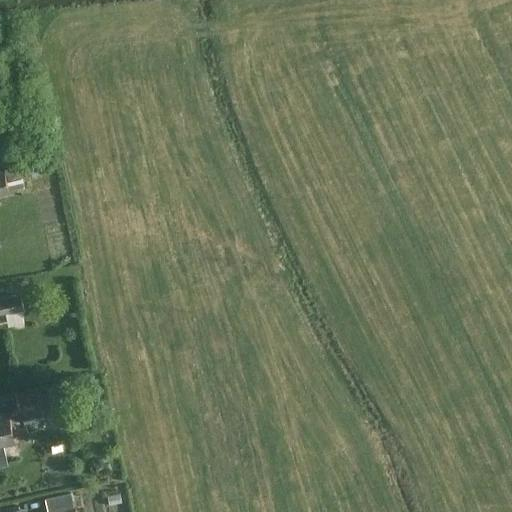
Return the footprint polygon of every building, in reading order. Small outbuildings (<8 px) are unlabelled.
[(2,168),(0,168),(0,191),(7,191),(4,178),(31,173),(28,160),(2,165),(2,168)] [(19,292),(0,295),(0,312),(22,308),(19,292)] [(38,391),(15,395),(20,422),(43,418),(38,391)] [(0,442),(11,440),(5,411),(0,411),(0,442)] [(74,511),(70,492),(45,498),(48,511),(74,511)] [(121,492),(108,494),(110,505),(123,503),(121,492)]
